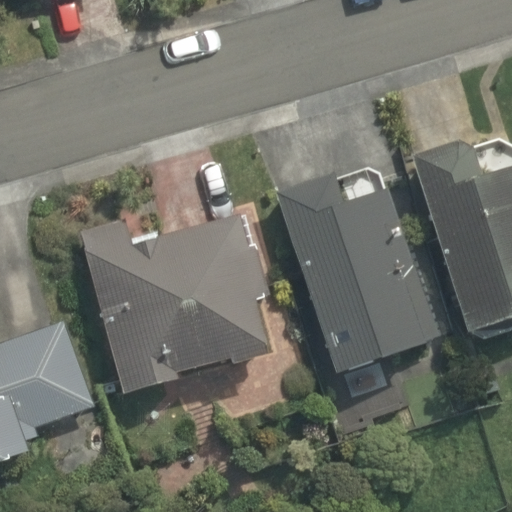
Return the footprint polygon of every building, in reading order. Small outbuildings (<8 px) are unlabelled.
[(0,0),(0,23),(135,1),(134,0),(0,0)] [(511,143),(419,172),(449,271),(479,370),(511,360),(511,143)] [(393,164),(280,200),(345,408),(458,372),(393,164)] [(153,218),(79,243),(141,425),(304,370),(259,236),(170,266),(153,218)] [(0,466),(25,457),(21,446),(34,442),(31,433),(89,412),(59,326),(0,346),(0,466)]
